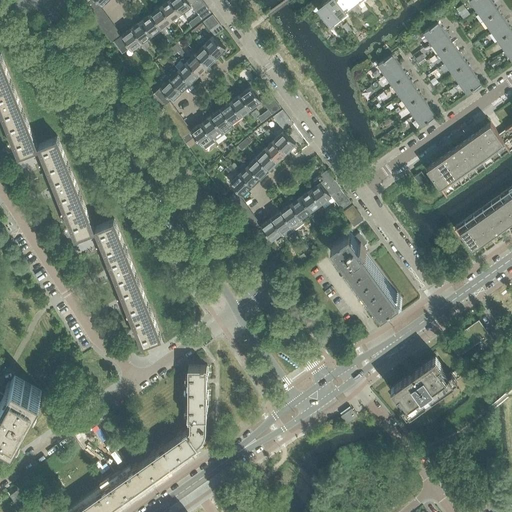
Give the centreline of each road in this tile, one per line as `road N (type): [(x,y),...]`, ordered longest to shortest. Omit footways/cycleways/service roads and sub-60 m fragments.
road 1 (tertiary): [(15,6),(237,310)]
road 2 (tertiary): [(259,293),(36,0)]
road 3 (residential): [(142,379),(96,339),(0,185)]
road 4 (residential): [(357,190),(511,82)]
road 5 (residential): [(142,379),(0,480)]
road 6 (residential): [(445,306),(357,190)]
